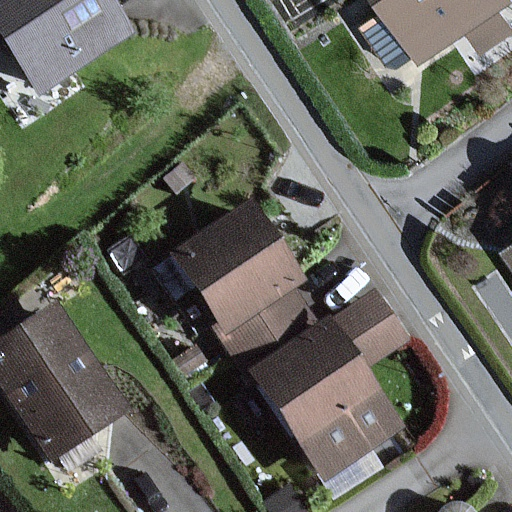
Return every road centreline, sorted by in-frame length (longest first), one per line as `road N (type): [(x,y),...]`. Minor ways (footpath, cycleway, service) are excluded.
road 1 (residential): [(223,0),(376,233)]
road 2 (residential): [(376,233),(492,396)]
road 3 (residential): [(364,511),(451,451),(492,396)]
road 4 (residential): [(376,233),(511,132)]
